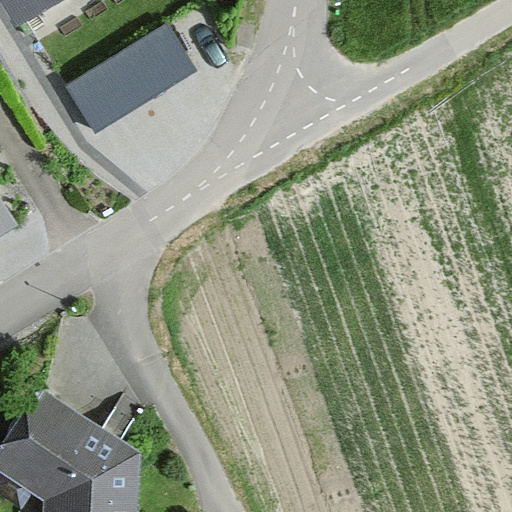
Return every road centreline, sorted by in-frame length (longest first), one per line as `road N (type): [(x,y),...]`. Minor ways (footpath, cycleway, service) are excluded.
road 1 (residential): [(0,315),(285,137)]
road 2 (track): [(92,257),(202,462),(215,511)]
road 3 (unclassified): [(285,137),(511,6)]
road 4 (residential): [(285,137),(295,0)]
